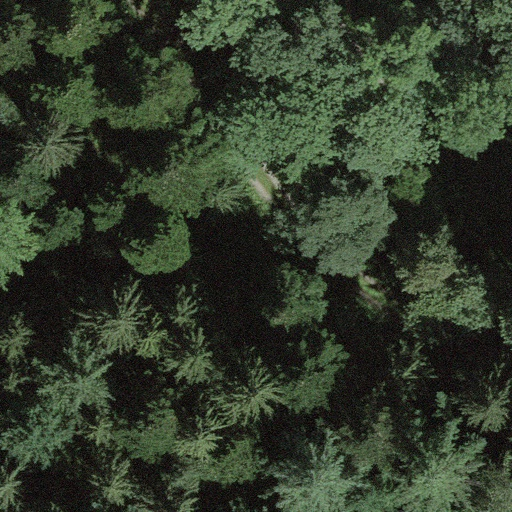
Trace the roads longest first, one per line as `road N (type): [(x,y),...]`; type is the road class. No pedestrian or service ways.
road 1 (track): [(147,0),(312,243),(370,295),(449,343),(511,365)]
road 2 (track): [(511,188),(485,173),(412,100),(345,0)]
